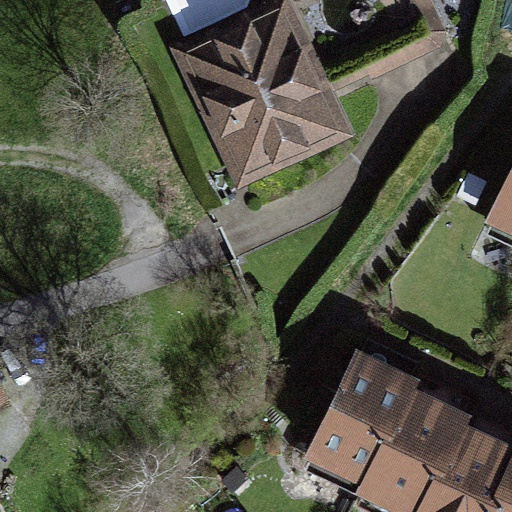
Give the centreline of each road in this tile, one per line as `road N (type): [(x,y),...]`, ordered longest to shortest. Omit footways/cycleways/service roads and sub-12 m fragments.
road 1 (track): [(137,271),(143,226),(81,171),(0,172)]
road 2 (residential): [(0,324),(137,271)]
